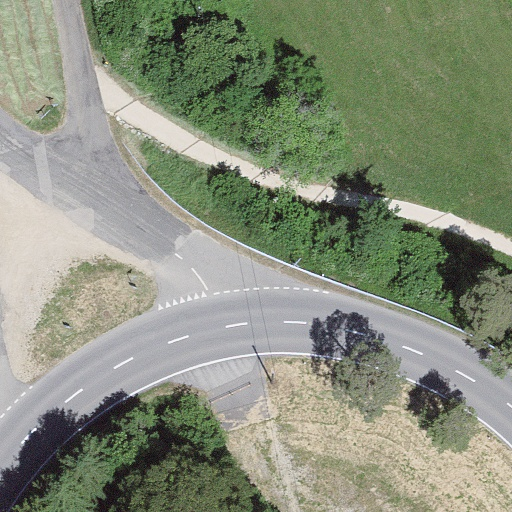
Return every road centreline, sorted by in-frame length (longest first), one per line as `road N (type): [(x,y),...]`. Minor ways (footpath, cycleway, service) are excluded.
road 1 (unclassified): [(0,139),(178,253),(233,326)]
road 2 (secondary): [(511,408),(391,342),(309,324),(233,326)]
road 3 (secondary): [(233,326),(116,370),(46,422),(10,462)]
road 4 (track): [(197,335),(321,511)]
road 5 (track): [(101,202),(68,0)]
